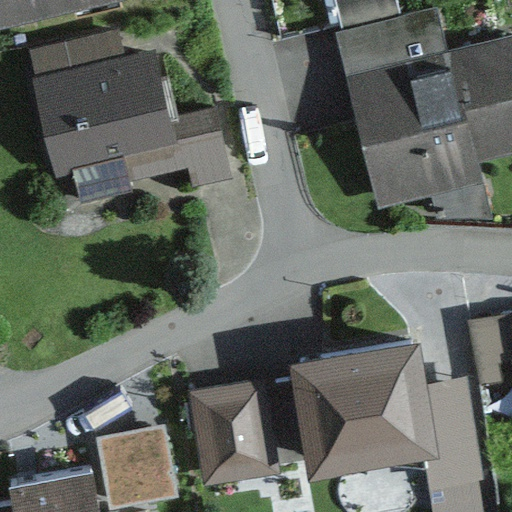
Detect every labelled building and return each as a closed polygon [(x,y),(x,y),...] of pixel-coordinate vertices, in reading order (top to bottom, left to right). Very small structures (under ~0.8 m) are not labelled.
[(0,0),(0,10),(45,0),(75,0),(79,14),(139,0),(0,0)] [(511,28),(448,44),(437,0),(334,26),(378,203),(431,189),(437,210),(491,212),(477,157),(511,148),(511,28)] [(28,44),(34,69),(30,70),(55,170),(71,166),(79,196),(131,184),(129,175),(187,161),(192,180),(232,171),(215,100),(172,110),(155,40),(124,48),(118,22),(28,44)] [(511,306),(467,314),(479,381),(511,375),(511,306)] [(418,327),(289,348),(307,462),(423,443),(433,511),(484,511),(478,472),(483,471),(467,367),(426,373),(418,327)] [(186,372),(205,487),(292,472),(272,357),(186,372)] [(169,414),(106,426),(119,499),(183,487),(169,414)] [(11,493),(0,494),(0,511),(102,511),(92,457),(8,473),(11,493)]
